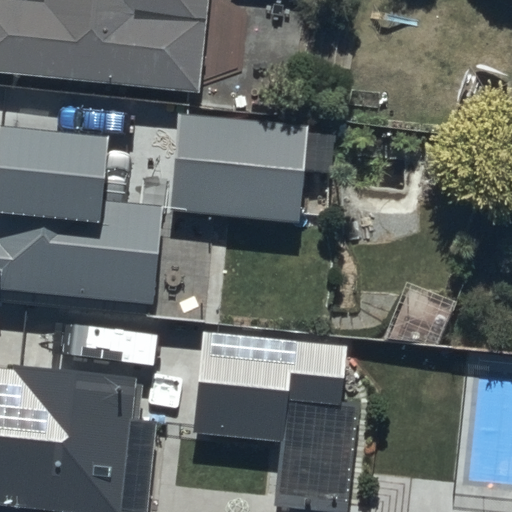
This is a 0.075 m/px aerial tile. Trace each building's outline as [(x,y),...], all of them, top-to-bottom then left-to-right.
[(212,0),(0,0),(0,62),(206,80),(212,0)] [(117,113),(5,104),(0,159),(0,296),(101,305),(103,286),(158,291),(166,195),(111,191),(117,113)] [(314,112),(189,105),(184,198),(309,204),(314,112)] [(344,335),(208,322),(199,420),(288,429),(291,391),(339,396),(344,335)] [(0,358),(0,491),(147,506),(156,413),(128,411),(132,371),(0,358)] [(336,428),(296,426),(292,480),(332,483),(336,428)] [(503,511),(496,499),(473,511),(503,511)]
